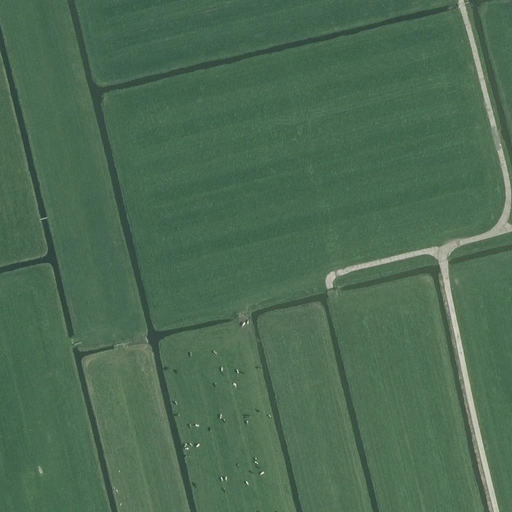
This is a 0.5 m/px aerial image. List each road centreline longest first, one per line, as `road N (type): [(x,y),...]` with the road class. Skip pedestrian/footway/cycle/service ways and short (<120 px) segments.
road 1 (track): [(443,254),(497,511)]
road 2 (track): [(461,0),(506,174),(501,232)]
road 3 (track): [(339,320),(330,282),(342,271),(443,254)]
